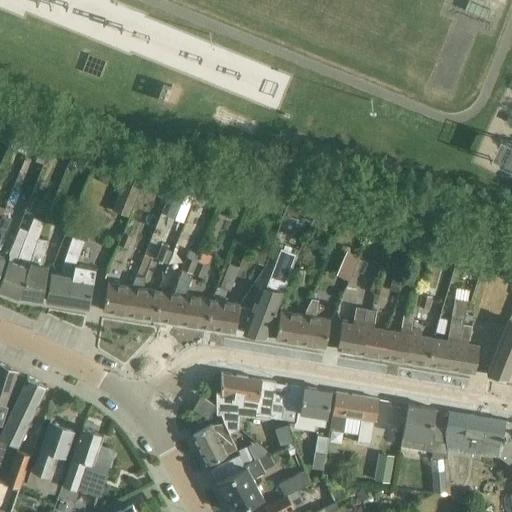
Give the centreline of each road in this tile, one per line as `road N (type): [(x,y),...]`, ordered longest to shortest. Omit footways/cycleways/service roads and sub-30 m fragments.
road 1 (residential): [(511,403),(260,354),(206,356),(137,412)]
road 2 (residential): [(137,412),(97,378),(0,330)]
